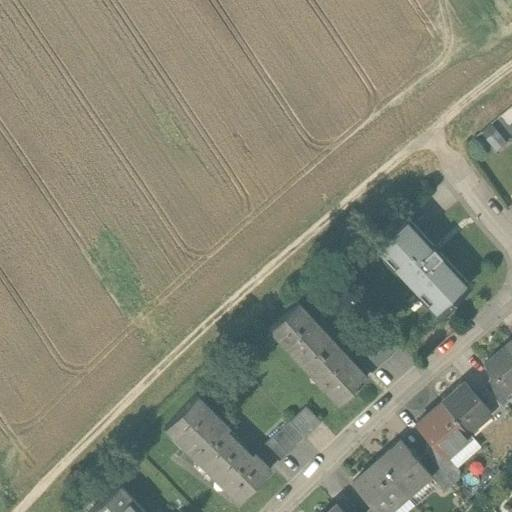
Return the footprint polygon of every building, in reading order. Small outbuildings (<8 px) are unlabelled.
[(495,127),(484,135),(495,149),(506,141),(495,127)] [(469,284),(403,213),(371,243),(437,314),(469,284)] [(319,326),(299,303),(273,326),(286,340),(282,343),(305,368),(308,365),(320,379),(317,382),(328,395),(332,392),(341,403),(367,380),(353,364),(354,363),(347,355),(346,356),(326,334),(327,333),(320,325),(319,326)] [(383,331),(356,356),(372,373),(399,348),(383,331)] [(509,391),(511,387),(511,350),(509,346),(508,345),(486,364),(494,374),(509,391)] [(483,384),(503,407),(511,399),(511,394),(509,391),(494,374),(483,384)] [(473,392),(465,383),(442,403),(466,432),(490,411),(473,392)] [(473,392),(490,411),(493,415),(503,407),(483,384),(473,392)] [(270,470),(196,395),(164,427),(238,502),(270,470)] [(470,436),(466,432),(442,403),(418,424),(436,445),(446,457),(447,456),(470,436)] [(289,423),(304,439),(321,423),(306,406),(289,423)] [(304,439),(289,423),(263,446),(279,462),(304,439)] [(479,446),(470,436),(447,456),(455,466),(479,446)] [(418,461),(401,442),(377,463),(404,494),(428,473),(418,461)] [(445,475),(455,466),(447,456),(446,457),(436,445),(427,453),(445,475)] [(445,475),(427,453),(418,461),(428,473),(436,483),(445,475)] [(374,506),(378,511),(386,511),(395,505),(393,504),(404,494),(377,463),(353,483),(374,506)] [(445,475),(436,483),(444,491),(453,483),(445,475)] [(120,486),(118,485),(89,511),(141,511),(119,487),(120,486)] [(386,511),(406,511),(414,506),(404,494),(393,504),(395,505),(386,511)]
